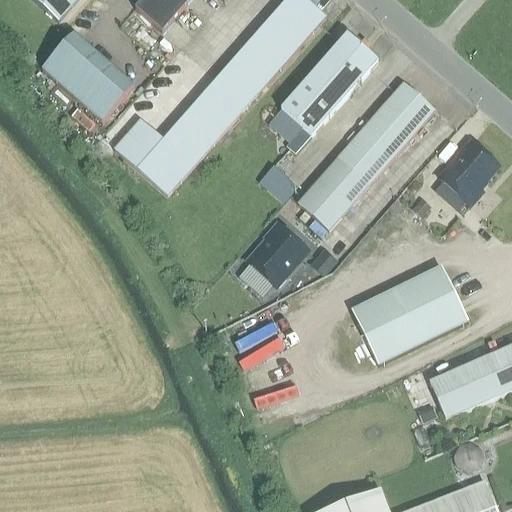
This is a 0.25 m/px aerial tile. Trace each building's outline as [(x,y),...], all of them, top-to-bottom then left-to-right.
[(29,0),(57,25),(78,0),(29,0)] [(193,0),(145,0),(134,13),(162,37),(193,0)] [(302,0),(288,0),(282,8),(312,35),(326,20),(302,0)] [(312,35),(282,8),(268,23),(299,50),(312,35)] [(299,50),(268,23),(255,38),(286,65),(299,50)] [(72,37),(40,74),(100,126),(132,89),(72,37)] [(286,65),(255,38),(242,53),(273,80),(286,65)] [(311,140),(377,65),(347,38),(280,113),(311,140)] [(273,80),(242,53),(229,68),(260,95),(273,80)] [(260,95),(229,68),(215,83),(246,110),(260,95)] [(246,110),(215,83),(202,98),(233,125),(246,110)] [(403,88),(337,163),(297,208),(328,235),(433,114),(403,88)] [(233,125),(202,98),(189,113),(220,140),(233,125)] [(220,140),(189,113),(176,128),(207,155),(220,140)] [(140,123),(113,154),(166,201),(193,170),(162,143),(140,123)] [(207,155),(176,128),(162,143),(193,170),(207,155)] [(479,192),(498,170),(471,146),(439,183),(469,209),(482,195),(479,192)] [(265,181),(287,204),(303,189),(282,166),(265,181)] [(421,202),(411,213),(420,222),(430,211),(421,202)] [(270,246),(250,268),(277,292),(309,255),(279,229),(267,243),(270,246)] [(328,276),(344,264),(334,251),(318,263),(328,276)] [(349,316),(377,371),(467,326),(440,270),(349,316)] [(511,394),(511,350),(428,387),(445,424),(511,394)] [(466,471),(490,463),(482,441),(458,449),(466,471)] [(494,511),(484,485),(416,511),(386,511),(380,494),(335,511),(494,511)]
